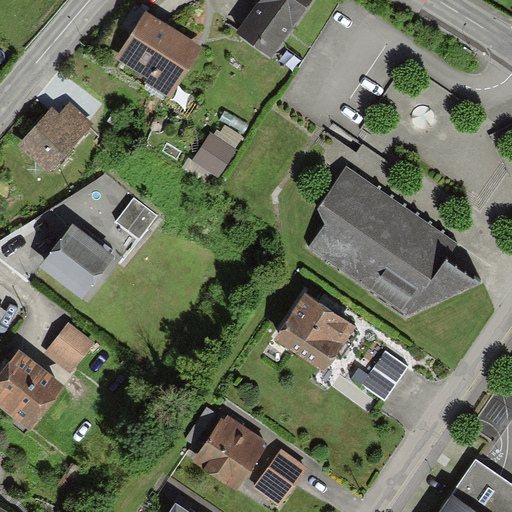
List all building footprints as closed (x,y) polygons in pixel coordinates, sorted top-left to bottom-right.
[(310,0),(261,0),(239,32),(271,55),(310,0)] [(202,46),(144,11),(115,59),(147,78),(143,83),(170,99),(202,46)] [(59,115),(50,107),(18,144),(51,173),(94,124),(70,103),(59,115)] [(461,242),(347,165),(320,206),(326,224),(313,246),(409,315),(481,282),(448,260),(461,242)] [(158,215),(136,198),(117,222),(139,239),(158,215)] [(116,253),(72,222),(39,268),(82,299),(116,253)] [(353,329),(308,296),(277,338),(323,371),(353,329)] [(92,341),(66,322),(43,353),(70,372),(92,341)] [(406,365),(385,350),(362,383),(383,397),(406,365)] [(65,388),(16,351),(0,371),(0,406),(32,431),(65,388)] [(270,443),(225,415),(223,418),(208,408),(189,438),(205,448),(196,461),(241,489),(270,443)] [(304,467),(278,450),(254,485),(280,502),(304,467)] [(511,511),(511,480),(475,456),(436,511),(511,511)] [(187,511),(174,503),(168,511),(187,511)]
